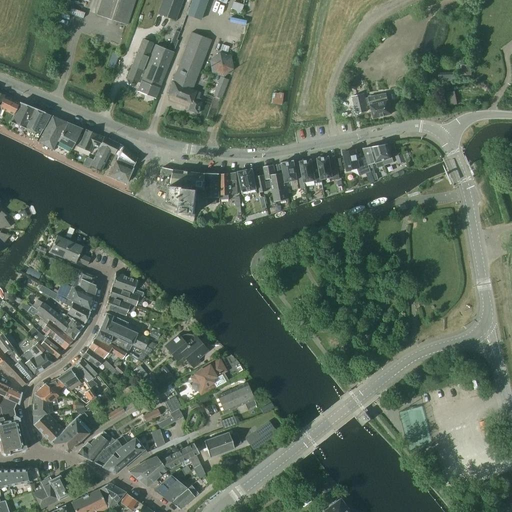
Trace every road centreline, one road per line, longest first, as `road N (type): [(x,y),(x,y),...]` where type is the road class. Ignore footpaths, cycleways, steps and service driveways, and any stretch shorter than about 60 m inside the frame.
road 1 (tertiary): [(443,138),(414,125),(266,153),(188,149),(0,81)]
road 2 (tertiary): [(218,511),(407,361),(482,329)]
road 3 (residential): [(39,452),(24,404),(31,386),(71,355),(94,319),(109,274),(89,267)]
road 4 (tertiary): [(482,329),(474,232),(443,138)]
road 5 (track): [(334,140),(329,103),(341,61),(367,24),(404,0)]
